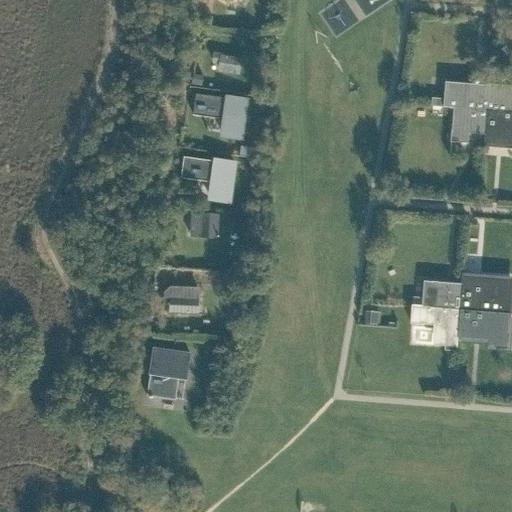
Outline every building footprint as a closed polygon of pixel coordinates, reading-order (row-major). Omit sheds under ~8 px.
[(217,0),(216,7),(247,13),(249,0),(217,0)] [(214,53),(212,62),(220,63),(219,72),(239,75),(241,60),(222,57),(222,55),(214,53)] [(453,110),(486,113),(488,85),(485,85),(485,87),(475,86),(445,83),(443,100),(431,99),(430,107),(442,108),(449,109),(453,110)] [(511,87),(488,85),(486,113),(511,114),(511,87)] [(246,102),(195,95),(192,116),(225,121),(222,136),(241,139),(246,102)] [(486,113),(453,110),(450,143),(467,145),(468,141),(483,142),(486,113)] [(511,114),(486,113),(483,142),(483,144),(511,146),(511,114)] [(229,202),(235,166),(183,159),(180,179),(213,184),(210,200),(229,202)] [(191,215),(190,239),(218,240),(219,216),(191,215)] [(225,274),(224,284),(236,284),(237,275),(225,274)] [(460,285),(458,310),(493,313),(507,314),(508,315),(511,283),(461,278),(460,285)] [(416,298),(415,307),(458,310),(460,285),(423,282),(422,299),(416,298)] [(164,296),(164,313),(170,313),(169,316),(196,317),(197,292),(170,291),(170,297),(164,296)] [(410,306),(409,324),(410,324),(410,322),(420,322),(420,325),(436,326),(435,343),(447,344),(446,352),(454,352),(455,344),(455,340),(458,310),(415,307),(411,306),(410,306)] [(493,313),(458,310),(455,340),(488,342),(487,347),(504,349),(507,314),(493,313)] [(379,326),(380,313),(365,312),(364,325),(379,326)] [(209,340),(207,352),(216,353),(218,341),(209,340)] [(190,355),(153,350),(146,397),(149,397),(149,398),(152,399),(152,398),(176,401),(179,381),(186,382),(190,355)]
